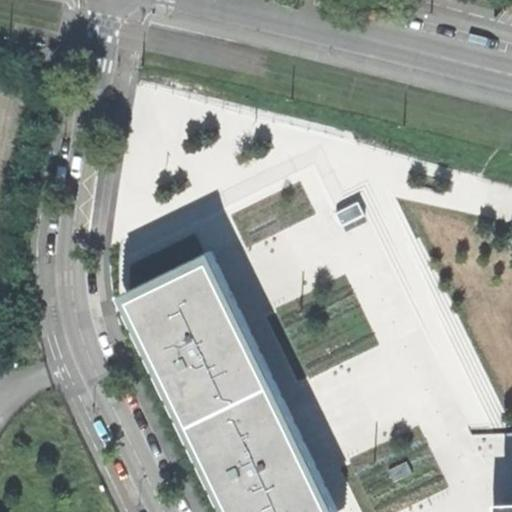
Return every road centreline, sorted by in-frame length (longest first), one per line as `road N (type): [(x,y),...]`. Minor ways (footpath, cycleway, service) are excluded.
road 1 (unclassified): [(109,0),(73,200),(83,323),(162,511)]
road 2 (residential): [(511,71),(233,0)]
